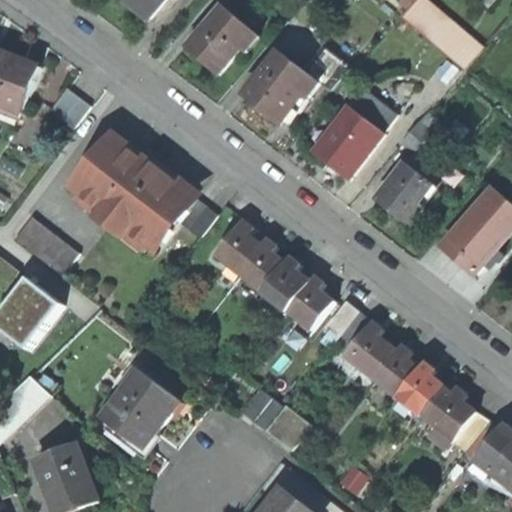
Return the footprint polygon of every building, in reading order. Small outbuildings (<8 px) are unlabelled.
[(126,0),(152,22),(171,0),(126,0)] [(409,12),(419,0),(408,0),(403,6),(409,12)] [(419,0),(409,12),(404,18),(467,73),(485,52),(425,0),(419,0)] [(228,9),(194,52),(226,77),(247,50),(252,54),(264,39),(258,34),(259,34),(228,9)] [(309,73),(324,85),(333,93),(353,68),(328,49),(309,73)] [(0,52),(0,106),(27,116),(45,70),(0,52)] [(285,54),(249,98),(284,126),(306,98),(311,102),(324,85),(309,73),(285,54)] [(95,108),(71,90),(53,113),(78,131),(95,108)] [(346,129),(324,155),(322,154),(321,155),(353,181),(390,137),(388,135),(401,119),(372,94),(357,112),(355,111),(343,127),(346,129)] [(422,125),(407,143),(419,153),(434,135),(422,125)] [(123,142),(84,192),(108,211),(106,214),(133,235),(135,232),(158,250),(180,222),(198,199),(200,196),(159,165),(154,171),(146,165),(149,162),(123,142)] [(411,166),(382,202),(414,228),(429,210),(423,205),(437,187),(411,166)] [(511,203),(499,192),(448,251),(478,277),(511,238),(511,203)] [(198,199),(180,222),(204,240),(222,216),(198,199)] [(36,218),(18,242),(65,279),(84,255),(36,218)] [(259,232),(248,224),(222,257),(270,294),(291,267),(277,257),(282,250),(272,242),(267,248),(254,238),(259,232)] [(296,261),(291,267),(270,294),(293,313),(316,285),(302,274),(306,269),(296,261)] [(317,333),(339,304),(325,293),(330,287),(320,280),(316,285),(293,313),(317,333)] [(364,313),(351,303),(332,327),(345,337),(364,313)] [(378,325),(364,313),(345,337),(359,348),(378,325)] [(402,353),(384,338),(388,333),(378,325),(359,348),(352,358),(381,381),(402,353)] [(406,347),(402,353),(381,381),(404,398),(402,400),(403,401),(405,399),(426,371),(413,361),(417,355),(406,347)] [(430,365),(426,371),(405,399),(428,417),(426,419),(427,420),(429,418),(450,390),(436,379),(441,373),(430,365)] [(148,452),(186,404),(145,373),(108,420),(148,452)] [(0,411),(0,441),(2,448),(55,398),(35,378),(0,411)] [(457,396),(450,390),(429,418),(444,430),(437,439),(453,451),(458,445),(481,414),(468,405),(473,399),(462,390),(457,396)] [(257,423),(276,400),(265,391),(246,415),(257,423)] [(270,433),(289,410),(276,400),(257,423),(270,433)] [(289,410),(270,433),(296,453),(316,427),(290,407),(289,410)] [(458,445),(470,454),(493,424),(481,414),(458,445)] [(505,433),(493,424),(470,454),(481,463),(505,433)] [(505,433),(481,463),(474,473),(490,486),(498,475),(511,486),(511,429),(509,427),(505,433)] [(81,446),(41,461),(60,511),(84,511),(104,505),(81,446)] [(0,489),(5,503),(21,496),(6,460),(0,462),(0,489)] [(279,503),(271,511),(314,511),(287,490),(278,502),(279,503)]
